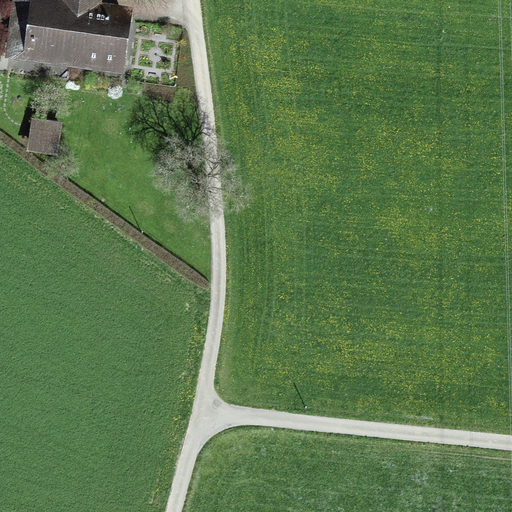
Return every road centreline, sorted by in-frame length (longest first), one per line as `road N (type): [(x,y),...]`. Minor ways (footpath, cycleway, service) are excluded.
road 1 (unclassified): [(190,0),(217,213),(204,411)]
road 2 (unclassified): [(204,411),(511,446)]
